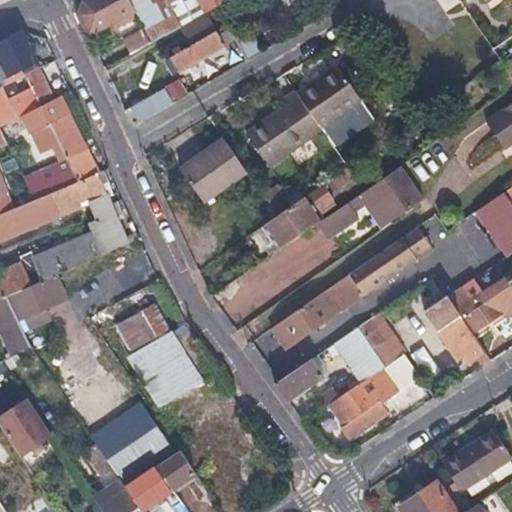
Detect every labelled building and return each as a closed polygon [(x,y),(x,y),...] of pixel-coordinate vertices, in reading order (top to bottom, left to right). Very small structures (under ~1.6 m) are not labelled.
[(88,36),(136,11),(130,0),(83,0),(78,15),(88,36)] [(153,42),(206,12),(199,0),(130,0),(136,11),(153,42)] [(199,0),(206,12),(227,0),(199,0)] [(328,0),(335,12),(349,4),(346,0),(328,0)] [(138,27),(120,37),(128,52),(147,42),(138,27)] [(171,58),(173,64),(178,72),(235,40),(229,29),(223,33),(221,30),(171,58)] [(37,95),(42,105),(55,98),(21,32),(19,32),(7,37),(27,75),(37,95)] [(0,88),(27,75),(7,37),(0,40),(0,88)] [(166,68),(173,64),(171,58),(163,62),(166,68)] [(502,60),(489,68),(505,91),(511,86),(511,74),(504,63),(502,60)] [(300,93),(325,127),(362,101),(365,99),(365,98),(341,65),(300,93)] [(172,103),(169,96),(166,88),(131,106),(139,121),(172,103)] [(327,130),(325,127),(300,93),(298,91),(286,100),(288,103),(250,132),(275,166),(327,130)] [(42,105),(37,95),(0,113),(0,121),(2,125),(26,113),(42,105)] [(37,191),(40,196),(99,172),(59,96),(55,98),(42,105),(26,113),(36,130),(50,123),(76,174),(37,191)] [(369,111),(362,101),(325,127),(327,130),(332,137),(369,111)] [(507,145),(511,141),(511,101),(488,119),(507,145)] [(226,138),(204,153),(182,169),(207,202),(250,171),(226,138)] [(361,170),(355,162),(335,176),(341,184),(361,170)] [(36,163),(25,168),(32,182),(43,176),(36,163)] [(395,219),(410,208),(426,197),(403,163),(371,185),(395,219)] [(0,194),(11,191),(0,166),(0,194)] [(36,283),(10,295),(23,316),(24,316),(69,296),(60,273),(130,242),(99,172),(40,196),(1,213),(0,210),(0,241),(89,203),(97,219),(89,222),(93,232),(36,257),(46,279),(36,283)] [(287,235),(289,238),(291,241),(325,217),(316,204),(332,193),(324,183),(292,206),(280,214),(263,226),(276,243),(287,235)] [(278,185),(265,194),(280,214),(292,206),(278,185)] [(511,250),(511,198),(505,188),(478,207),(509,252),(511,250)] [(325,217),(329,221),(332,226),(347,215),(340,207),(325,217)] [(260,226),(248,234),(263,254),(274,246),(260,226)] [(130,245),(124,247),(127,255),(133,252),(130,245)] [(246,264),(233,246),(211,261),(223,279),(246,264)] [(26,261),(36,283),(46,279),(36,257),(34,253),(25,257),(26,261)] [(0,299),(10,295),(36,283),(26,261),(3,271),(0,265),(0,299)] [(350,272),(273,326),(287,347),(365,292),(350,272)] [(466,283),(449,295),(462,315),(464,313),(475,329),(511,305),(511,287),(509,283),(505,277),(475,298),(466,283)] [(23,316),(10,295),(0,299),(0,311),(9,325),(23,316)] [(441,330),(445,327),(462,315),(449,295),(427,310),(441,330)] [(110,324),(155,407),(183,392),(185,395),(212,380),(193,345),(181,351),(154,300),(110,324)] [(462,315),(445,327),(447,330),(452,337),(457,345),(470,363),(487,352),(462,315)] [(9,325),(25,350),(40,342),(24,316),(23,316),(9,325)] [(372,319),(362,326),(378,351),(388,366),(406,354),(409,352),(398,334),(388,342),(372,319)] [(362,326),(356,330),(373,354),(378,351),(362,326)] [(457,345),(452,337),(437,347),(442,355),(457,345)] [(409,352),(417,363),(425,375),(439,366),(423,342),(409,352)] [(384,368),(388,366),(378,351),(373,354),(352,370),(361,384),(367,380),(384,368)] [(388,366),(384,368),(400,392),(422,378),(406,354),(388,366)] [(277,383),(283,392),(289,400),(326,375),(314,358),(281,380),(277,383)] [(384,368),(367,380),(361,384),(342,397),(333,403),(346,424),(341,427),(350,440),(389,413),(383,404),(400,392),(384,368)] [(328,406),(333,403),(342,397),(335,387),(322,396),(328,406)] [(511,395),(496,406),(511,428),(511,395)] [(54,433),(42,415),(30,397),(0,416),(0,422),(21,454),(54,433)] [(464,490),(488,474),(511,459),(511,458),(495,432),(446,464),(464,490)] [(121,441),(110,449),(120,465),(131,458),(121,441)] [(159,461),(169,475),(192,460),(183,446),(159,461)] [(138,495),(169,475),(159,461),(128,481),(134,489),(138,495)] [(121,469),(91,489),(105,511),(113,511),(120,508),(122,511),(148,511),(144,504),(138,495),(134,489),(128,481),(121,469)] [(438,483),(457,511),(467,511),(473,508),(461,490),(450,474),(438,483)] [(457,511),(438,483),(402,507),(405,511),(457,511)]
